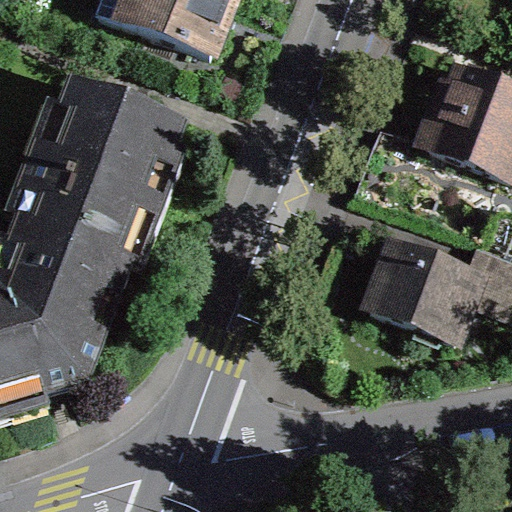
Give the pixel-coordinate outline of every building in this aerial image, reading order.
[(219,39),(234,0),(105,0),(98,20),(210,63),(219,39)] [(428,134),(422,152),(510,186),(511,181),(511,95),(462,77),(452,103),(442,99),(428,134)] [(14,256),(0,293),(87,389),(131,272),(141,276),(186,159),(175,155),(184,132),(110,104),(72,90),(49,150),(54,152),(38,194),(33,192),(9,255),(14,256)] [(479,286),(511,297),(511,264),(478,251),(468,279),(396,251),(376,306),(371,317),(455,350),(479,286)] [(32,405),(87,389),(0,293),(0,292),(0,429),(11,426),(5,408),(13,405),(31,400),(32,405)]
